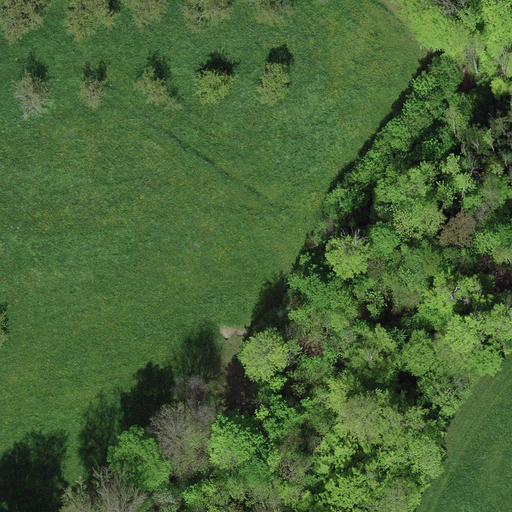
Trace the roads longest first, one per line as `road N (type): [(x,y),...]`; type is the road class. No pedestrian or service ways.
road 1 (track): [(511,261),(386,244),(374,223),(470,90),(461,57),(383,0)]
road 2 (track): [(245,412),(321,353),(511,284)]
